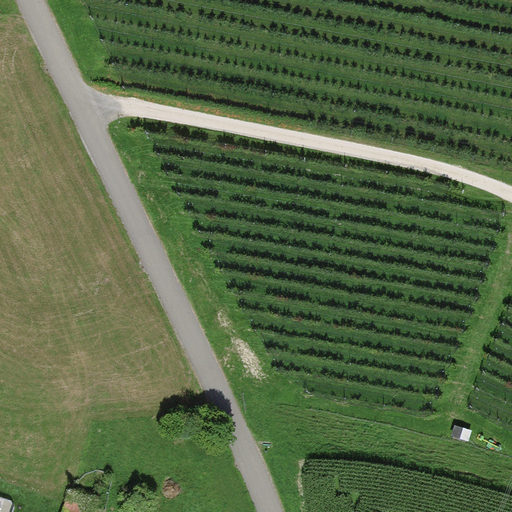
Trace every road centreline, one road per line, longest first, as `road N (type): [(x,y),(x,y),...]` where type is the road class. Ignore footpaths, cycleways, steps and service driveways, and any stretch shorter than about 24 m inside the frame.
road 1 (unclassified): [(37,0),(231,406),(267,511)]
road 2 (track): [(84,107),(279,136),(469,180),(511,199)]
